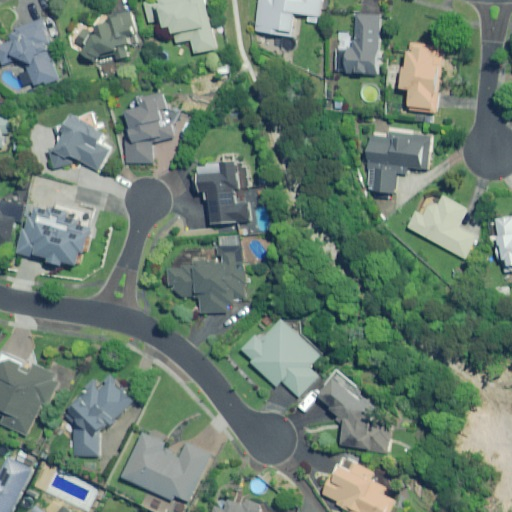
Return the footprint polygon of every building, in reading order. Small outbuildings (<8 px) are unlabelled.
[(217,50),(206,0),(159,0),(143,3),(148,24),(161,21),(162,29),(174,27),(177,43),(185,41),(186,48),(193,47),(194,54),(217,50)] [(321,0),(259,0),(255,32),(294,37),(296,13),(309,15),(308,23),(319,24),(321,0)] [(110,21),(112,25),(98,29),(84,52),(96,62),(114,56),(116,60),(128,56),(125,46),(131,44),(128,37),(137,34),(131,14),(110,21)] [(381,16),(353,15),(351,46),(340,46),(340,59),(345,59),(345,73),(378,75),(381,16)] [(20,64),(23,63),(31,87),(45,83),(46,85),(60,81),(50,52),(40,20),(9,30),(13,43),(0,46),(0,53),(4,66),(19,61),(20,64)] [(349,39),(350,36),(350,34),(349,32),(347,30),(345,28),(342,28),(340,28),(337,29),(335,31),(334,33),(334,36),(334,38),(335,41),(337,42),(339,44),(341,44),(344,44),(346,43),(348,41),(349,39)] [(444,47),(413,44),(411,68),(408,67),(406,89),(414,90),(412,111),(437,113),(444,47)] [(231,63),(216,65),(219,77),(233,75),(231,63)] [(134,138),(127,138),(127,165),(156,166),(156,142),(177,138),(175,127),(168,128),(165,112),(171,110),(168,93),(149,97),(151,108),(129,112),(134,138)] [(0,134),(10,134),(9,116),(0,116),(0,147),(0,148),(0,143),(0,134)] [(107,134),(75,117),(67,133),(70,134),(60,151),(52,147),(49,153),(56,169),(72,165),(75,158),(100,172),(111,152),(101,146),(107,134)] [(389,133),(389,138),(368,136),(365,169),(373,170),(371,192),(392,194),(394,173),(406,175),(406,168),(427,170),(430,137),(389,133)] [(243,163),(226,164),(227,174),(203,176),(205,192),(209,191),(211,226),(255,223),(253,204),(240,205),(239,189),(245,189),(243,163)] [(466,209),(442,197),(438,205),(428,206),(422,217),(414,212),(406,228),(463,259),(475,238),(456,227),(466,209)] [(26,206),(5,201),(0,200),(0,245),(11,248),(17,222),(22,223),(26,206)] [(70,217),(71,212),(39,204),(32,231),(29,231),(23,254),(66,266),(67,263),(81,266),(84,253),(88,254),(94,229),(83,226),(84,221),(70,217)] [(511,217),(496,220),(503,267),(511,265),(511,217)] [(219,247),(219,260),(164,262),(164,282),(173,281),(173,298),(200,298),(200,315),(229,314),(229,307),(235,307),(235,299),(247,299),(245,246),(240,246),(240,235),(221,236),(222,246),(219,247)] [(507,298),(506,287),(493,288),(494,299),(507,298)] [(302,321),(287,322),(243,348),(256,361),(254,363),(279,387),(284,382),(301,398),(321,376),(312,368),(323,357),(301,335),(302,321)] [(34,371),(4,357),(0,365),(0,376),(1,377),(0,379),(0,408),(8,412),(2,424),(28,436),(43,404),(49,407),(62,378),(36,366),(34,371)] [(391,450),(393,416),(343,371),(320,399),(346,421),(343,446),(391,450)] [(78,424),(76,455),(102,456),(102,435),(110,427),(112,430),(120,423),(117,419),(134,402),(115,384),(118,382),(111,375),(105,382),(109,385),(103,392),(97,387),(99,384),(95,380),(86,389),(89,391),(82,398),(69,415),(78,424)] [(169,443),(149,433),(128,478),(174,500),(177,495),(191,502),(213,455),(189,444),(182,459),(165,451),(169,443)] [(378,473),(347,457),(327,495),(341,502),(340,505),(354,511),(393,511),(399,501),(388,496),(391,490),(374,481),(378,473)] [(1,474),(0,472),(0,511),(12,511),(33,470),(8,458),(1,474)] [(265,511),(267,506),(252,501),(249,507),(235,502),(231,511),(221,507),(218,511),(296,511),(290,510),(289,511),(265,511)]
